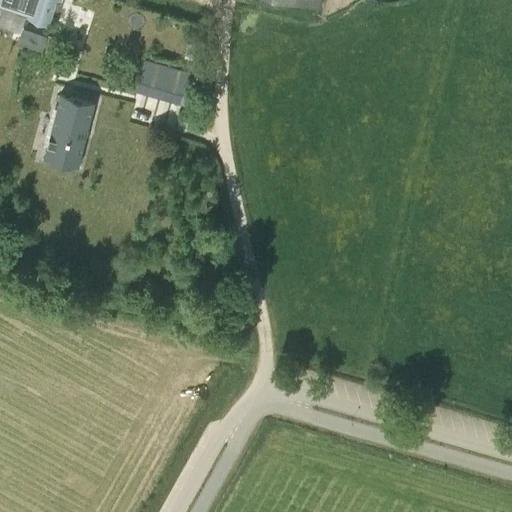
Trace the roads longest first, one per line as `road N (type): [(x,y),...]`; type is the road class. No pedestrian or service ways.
road 1 (unclassified): [(511,456),(263,388),(235,408),(177,511)]
road 2 (unclassified): [(198,511),(247,419),(265,408),(289,408),(511,473)]
